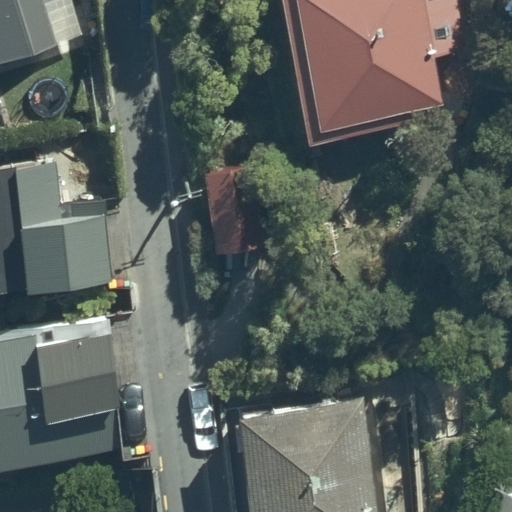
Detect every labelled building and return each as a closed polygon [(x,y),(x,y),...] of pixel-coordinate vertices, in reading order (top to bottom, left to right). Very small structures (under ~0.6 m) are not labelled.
[(0,0),(0,67),(80,42),(66,0),(0,0)] [(275,0),(304,155),(440,121),(432,64),(465,59),(456,0),(275,0)] [(0,301),(18,299),(19,306),(108,294),(107,283),(128,280),(118,202),(61,210),(55,165),(0,172),(0,301)] [(0,479),(113,451),(110,328),(48,329),(49,348),(39,348),(39,335),(0,335),(0,479)] [(377,511),(364,403),(232,427),(242,511),(377,511)] [(154,511),(144,478),(123,511),(154,511)]
